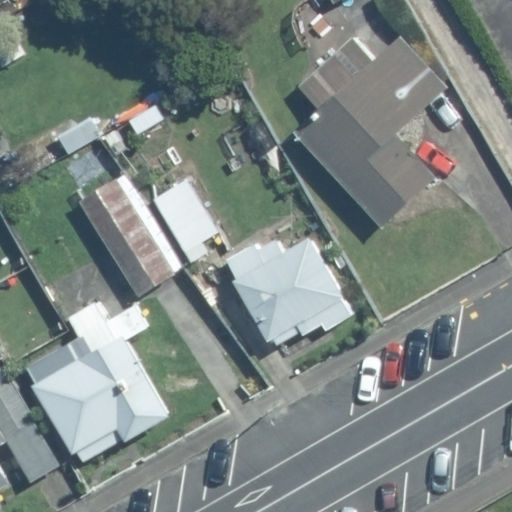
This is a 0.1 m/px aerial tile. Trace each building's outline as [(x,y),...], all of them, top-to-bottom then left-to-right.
[(301,130),(304,133),(387,221),(437,174),(397,131),(452,80),(407,32),(378,60),(357,37),(306,85),(326,106),(301,130)] [(82,197),(82,199),(140,293),(180,268),(122,173),(82,197)] [(159,201),(162,205),(196,259),(229,237),(193,180),(159,201)] [(239,268),(279,333),(284,340),(323,316),(329,327),(359,309),(313,232),(289,247),(279,230),(233,258),(239,268)] [(68,318),(78,335),(30,363),(60,414),(87,461),(94,457),(176,409),(127,326),(117,332),(98,300),(68,318)] [(0,481),(9,476),(0,459),(0,442),(10,437),(32,479),(65,461),(18,375),(9,379),(2,367),(0,367),(0,481)]
